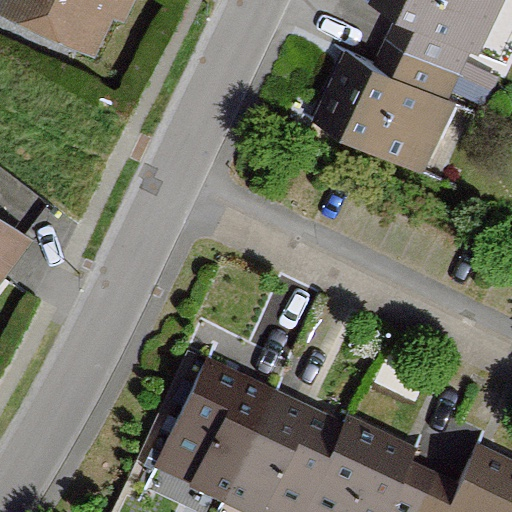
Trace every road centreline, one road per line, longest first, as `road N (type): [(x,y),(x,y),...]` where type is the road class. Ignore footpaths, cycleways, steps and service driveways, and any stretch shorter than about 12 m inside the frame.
road 1 (residential): [(511,341),(172,177)]
road 2 (residential): [(172,177),(107,319),(0,511)]
road 3 (residential): [(257,0),(172,177)]
